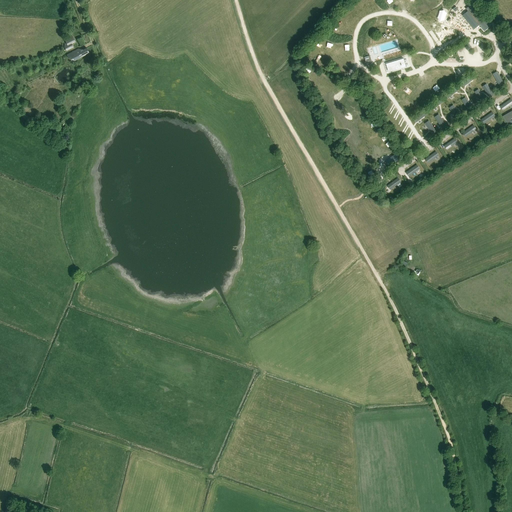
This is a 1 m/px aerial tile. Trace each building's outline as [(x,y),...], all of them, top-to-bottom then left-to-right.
[(484,30),(492,24),(486,16),(487,15),(484,12),(483,13),(474,2),(468,7),(470,10),(469,11),(484,30)] [(64,47),(66,51),(74,47),(73,44),(76,42),(72,35),(64,39),(66,43),(65,44),(64,47)] [(68,58),(74,61),(89,53),(86,48),(83,50),(79,49),(67,55),(68,58)] [(403,58),(386,63),(388,71),(405,66),(403,58)] [(497,72),(493,74),(500,86),(504,83),(497,72)] [(473,74),(462,82),(465,86),(476,78),(473,74)] [(486,84),(483,86),(490,98),(494,95),(486,84)] [(456,86),(445,94),(449,98),(459,90),(456,86)] [(486,101),(479,89),(475,91),(482,103),(486,101)] [(473,109),(466,97),(462,100),(469,111),(473,109)] [(440,98),(430,106),(433,111),(443,102),(440,98)] [(511,98),(501,107),(503,111),(511,104),(511,98)] [(461,116),(454,105),(450,107),(457,119),(461,116)] [(424,110),(414,118),(417,122),(427,114),(424,110)] [(511,121),(511,120),(511,119),(511,118),(511,111),(503,116),(507,124),(511,121)] [(492,112),(482,120),(485,124),(495,116),(492,112)] [(447,125),(439,114),(435,117),(442,128),(447,125)] [(437,132),(429,120),(425,123),(433,135),(437,132)] [(474,125),(463,133),(466,137),(477,129),(474,125)] [(455,138),(445,146),(448,150),(458,142),(455,138)] [(436,152),(425,159),(428,163),(439,156),(436,152)] [(396,153),(386,160),(390,166),(401,159),(396,153)] [(417,165),(406,172),(409,177),(420,169),(417,165)] [(399,178),(388,186),(391,190),(401,182),(399,178)]
